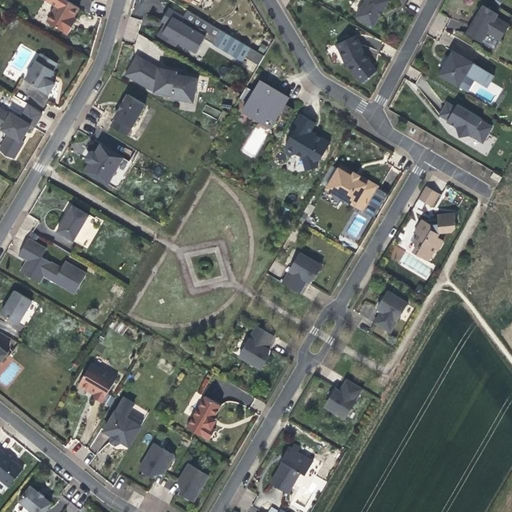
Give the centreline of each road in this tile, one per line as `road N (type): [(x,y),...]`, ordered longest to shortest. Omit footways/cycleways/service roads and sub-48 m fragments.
road 1 (unclassified): [(119,0),(93,77),(0,235)]
road 2 (residential): [(427,155),(340,303)]
road 3 (residential): [(304,364),(216,511)]
road 4 (residential): [(0,408),(131,511)]
road 5 (unclassified): [(268,0),(317,78),(372,113)]
road 6 (unclassified): [(372,113),(433,0)]
